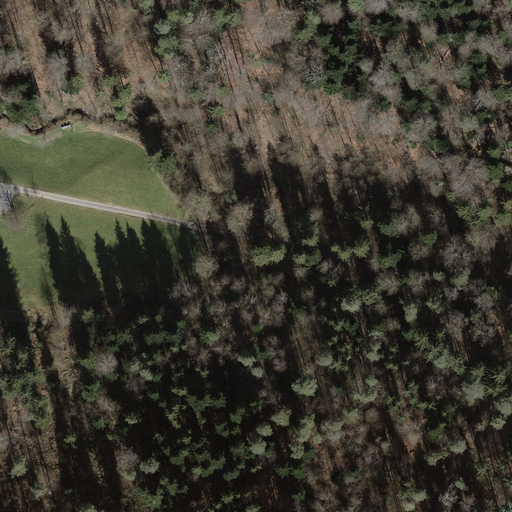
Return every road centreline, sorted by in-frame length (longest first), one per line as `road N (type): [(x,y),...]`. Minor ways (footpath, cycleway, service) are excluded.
road 1 (track): [(511,268),(363,268),(249,232),(0,189)]
road 2 (track): [(157,0),(234,25),(304,17),(508,72)]
road 3 (track): [(442,511),(456,462),(483,413),(511,389)]
